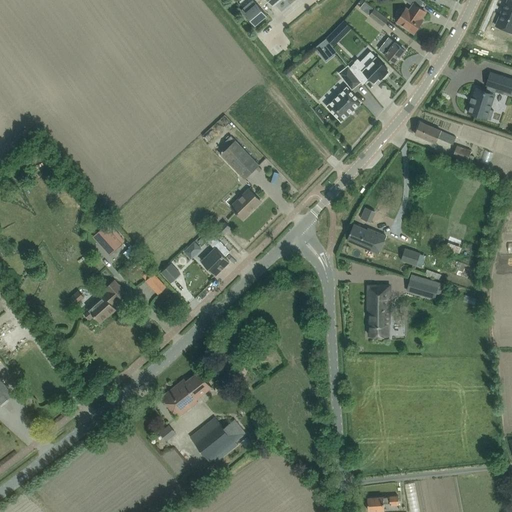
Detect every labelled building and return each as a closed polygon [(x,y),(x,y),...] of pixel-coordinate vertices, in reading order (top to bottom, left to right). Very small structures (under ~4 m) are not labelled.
[(260,0),(241,0),(240,1),(246,9),(248,11),(246,12),(255,23),(266,14),(257,3),(260,0)] [(426,12),(420,8),(424,1),(422,0),(405,0),(412,4),(409,9),(406,7),(397,21),(414,33),(423,19),(421,18),(426,12)] [(501,13),(496,25),(511,30),(511,0),(508,0),(505,8),(503,13),(501,13)] [(388,19),(375,8),(370,14),(383,25),(388,19)] [(384,43),(379,49),(388,56),(396,62),(405,50),(398,44),(395,42),(389,37),(384,43)] [(337,52),(326,38),(315,47),(320,53),(319,53),(326,62),(335,54),(335,53),(337,52)] [(350,68),(361,82),(363,84),(369,78),(375,83),(379,78),(380,80),(382,78),(383,79),(388,73),(387,73),(389,71),(388,69),(389,68),(371,51),(361,62),(358,59),(355,62),(350,68)] [(361,82),(348,66),(339,73),(352,89),(361,82)] [(475,87),(467,112),(487,119),(488,119),(490,119),(493,110),(491,109),(495,94),(496,89),(511,94),(511,93),(511,77),(490,71),(485,86),(487,87),(486,90),(475,87)] [(341,121),(361,102),(347,87),(327,106),(341,121)] [(361,127),(366,115),(358,112),(351,129),(353,130),(355,124),(361,127)] [(420,121),(415,134),(424,137),(436,143),(438,137),(441,130),(429,125),(420,121)] [(446,132),(443,139),(453,144),(456,137),(446,132)] [(224,142),(228,147),(221,153),(245,178),(259,165),(230,136),(224,142)] [(454,156),(472,162),(474,156),(470,155),(471,150),(458,146),(454,156)] [(490,146),(488,156),(495,158),(497,147),(490,146)] [(249,188),(231,206),(236,212),(243,219),(261,201),(249,188)] [(223,234),(231,227),(225,222),(218,229),(223,234)] [(93,236),(110,254),(122,243),(105,224),(93,236)] [(379,253),(386,236),(371,229),(370,231),(354,224),(347,239),(379,253)] [(216,247),(224,256),(230,251),(216,237),(212,233),(207,228),(201,234),(215,248),(216,247)] [(194,241),(184,251),(191,258),(201,248),(194,241)] [(431,251),(433,245),(424,242),(422,249),(431,251)] [(229,261),(224,256),(216,247),(215,248),(202,261),(216,275),(229,261)] [(405,248),(401,260),(416,265),(420,253),(405,248)] [(171,283),(180,274),(171,264),(161,272),(171,283)] [(149,269),(142,276),(146,280),(153,273),(149,269)] [(411,274),(407,291),(433,298),(435,299),(436,293),(440,294),(442,288),(443,283),(411,274)] [(117,302),(127,293),(115,279),(105,288),(107,290),(83,312),(90,320),(94,315),(101,322),(109,315),(110,316),(116,309),(112,305),(116,301),(117,302)] [(369,335),(387,336),(388,311),(390,311),(390,285),(375,285),(375,288),(368,288),(368,311),(370,311),(369,335)] [(85,297),(79,290),(70,298),(76,305),(85,297)] [(237,364),(244,373),(255,363),(247,355),(237,364)] [(262,378),(268,374),(260,364),(255,368),(262,378)] [(184,378),(162,396),(168,404),(177,416),(196,402),(194,400),(211,388),(199,372),(186,381),(184,378)] [(0,403),(13,394),(0,377),(0,403)] [(225,427),(215,415),(190,436),(212,464),(238,444),(236,441),(246,433),(235,418),(225,427)] [(176,421),(167,429),(174,437),(184,429),(176,421)] [(276,428),(269,433),(272,437),(274,439),(281,434),(276,428)] [(390,505),(399,504),(398,495),(390,496),(368,498),(369,511),(384,509),(384,503),(390,503),(390,505)]
